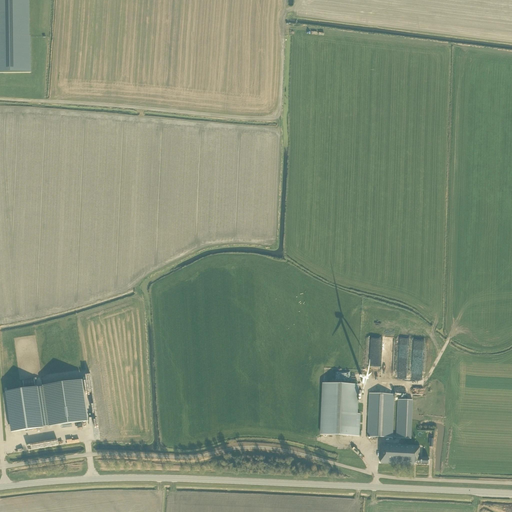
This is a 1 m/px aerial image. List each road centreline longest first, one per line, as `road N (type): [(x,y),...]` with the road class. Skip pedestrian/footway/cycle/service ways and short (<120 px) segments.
road 1 (unclassified): [(0,467),(246,446),(390,477),(511,483)]
road 2 (primary): [(511,493),(141,477),(0,486)]
road 3 (track): [(0,99),(277,118),(284,18),(298,0)]
